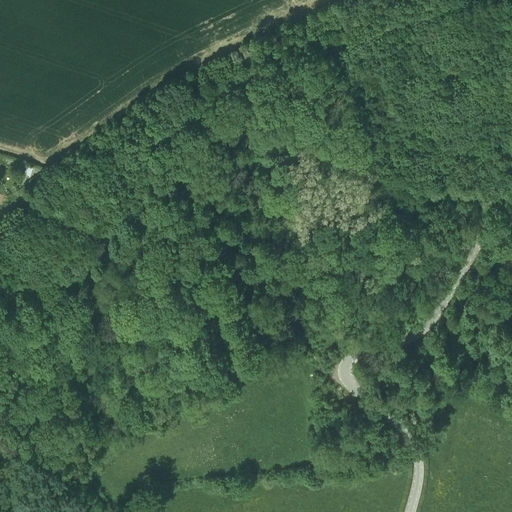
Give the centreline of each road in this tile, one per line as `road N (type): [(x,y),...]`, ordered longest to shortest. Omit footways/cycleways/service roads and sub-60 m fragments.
road 1 (unclassified): [(410,511),(418,472),(413,447),(347,381),(345,364),(361,349),(422,328),(483,234),(511,215)]
road 2 (track): [(212,107),(279,65),(452,0)]
road 3 (track): [(212,107),(160,141),(117,232)]
